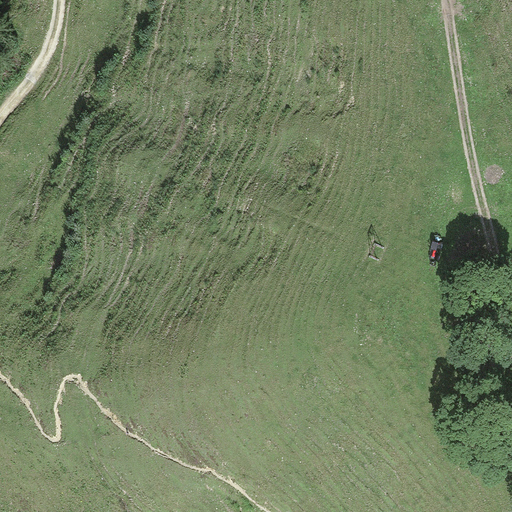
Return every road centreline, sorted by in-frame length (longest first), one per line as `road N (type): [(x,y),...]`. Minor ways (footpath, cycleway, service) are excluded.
road 1 (track): [(446,0),(502,290),(511,416)]
road 2 (track): [(0,117),(44,57),(58,0)]
